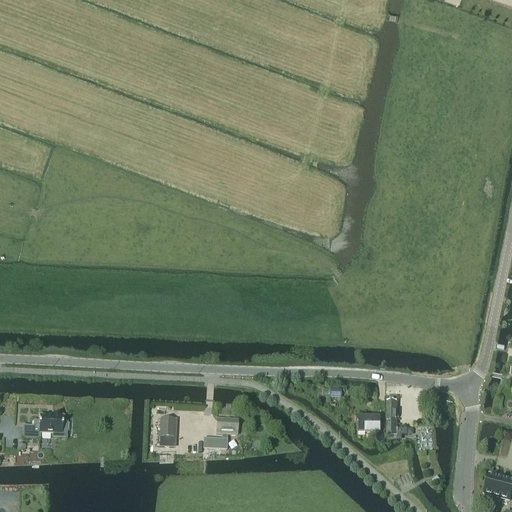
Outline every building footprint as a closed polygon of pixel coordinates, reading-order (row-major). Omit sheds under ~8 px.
[(330,391),(330,399),(341,400),(341,391),(330,391)] [(387,420),(387,423),(387,436),(387,442),(396,442),(396,441),(401,441),(401,436),(407,436),(407,430),(401,430),(397,430),(397,403),(387,402),(387,420)] [(22,432),(22,440),(40,441),(40,434),(53,435),(53,432),(67,432),(67,424),(62,423),(63,417),(61,417),(61,416),(52,416),(52,417),(39,416),(39,423),(33,422),(33,427),(27,427),(27,432),(22,432)] [(357,435),(380,435),(380,419),(357,419),(357,435)] [(160,420),(159,448),(174,449),(176,420),(160,420)] [(221,441),(206,440),(203,440),(203,450),(226,451),(226,449),(227,436),(236,436),(237,422),(216,421),(216,435),(222,435),(222,437),(221,441)] [(511,482),(489,476),(484,495),(493,498),(492,501),(499,503),(500,500),(510,502),(511,493),(511,482)]
